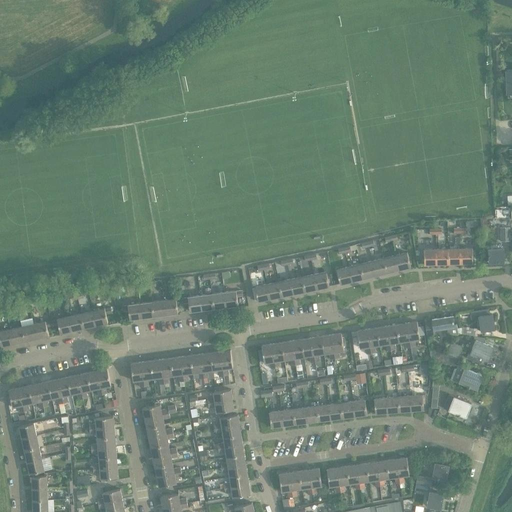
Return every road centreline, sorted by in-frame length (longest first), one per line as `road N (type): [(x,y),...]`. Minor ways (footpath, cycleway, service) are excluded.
road 1 (residential): [(256,329),(346,314),(375,299),(511,283)]
road 2 (residential): [(428,434),(420,424),(391,420),(254,439)]
road 3 (residential): [(259,464),(428,434)]
road 4 (residential): [(146,511),(115,350)]
road 5 (residential): [(115,350),(225,328),(238,333)]
road 6 (residential): [(0,370),(91,344),(115,350)]
